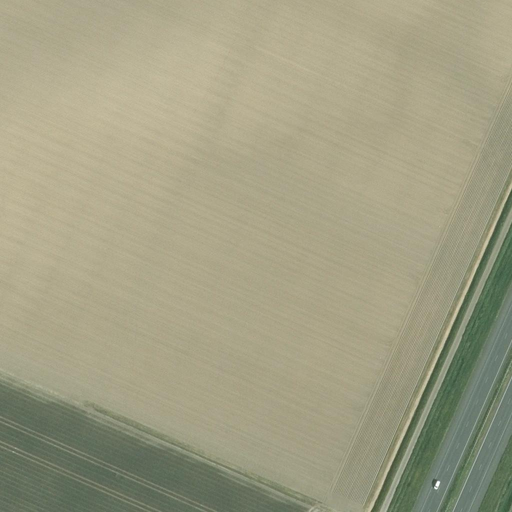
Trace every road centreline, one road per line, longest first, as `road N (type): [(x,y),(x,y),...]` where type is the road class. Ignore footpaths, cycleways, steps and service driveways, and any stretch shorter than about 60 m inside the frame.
road 1 (unclassified): [(511,211),(383,511)]
road 2 (motorway): [(511,322),(429,511)]
road 3 (motorway): [(461,511),(511,395)]
